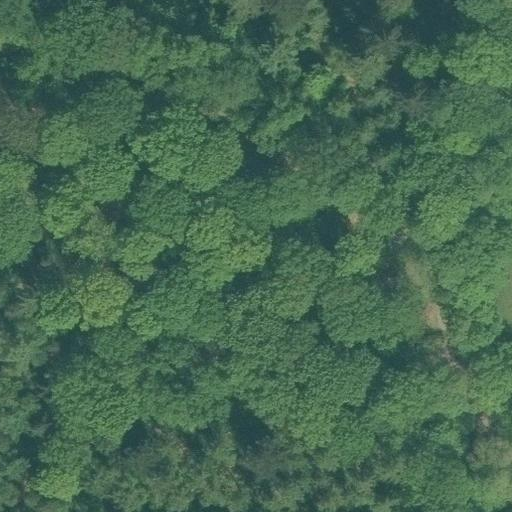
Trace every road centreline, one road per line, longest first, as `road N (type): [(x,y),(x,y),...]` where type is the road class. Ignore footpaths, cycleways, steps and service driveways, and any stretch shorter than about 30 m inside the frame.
road 1 (track): [(309,183),(147,78),(0,35)]
road 2 (track): [(421,290),(504,0)]
road 3 (track): [(490,439),(421,290)]
road 4 (track): [(421,290),(309,183)]
